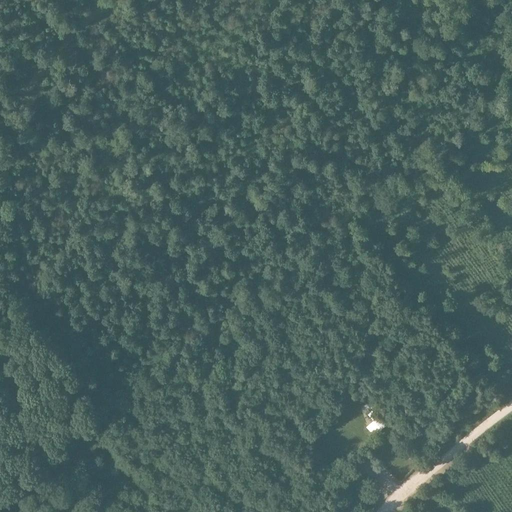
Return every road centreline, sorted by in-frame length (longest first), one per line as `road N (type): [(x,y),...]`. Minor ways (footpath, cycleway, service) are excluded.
road 1 (track): [(114,0),(57,47),(0,134)]
road 2 (track): [(381,511),(511,405)]
road 3 (track): [(0,375),(62,511)]
